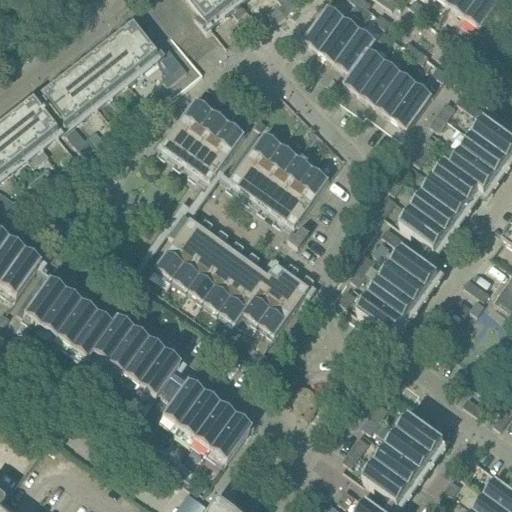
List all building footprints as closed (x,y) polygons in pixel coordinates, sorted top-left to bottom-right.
[(207,39),(212,35),(208,29),(245,0),(184,0),(198,17),(194,20),(194,22),(207,39)] [(275,0),(282,8),(271,17),(272,17),(278,26),(285,21),(288,18),(298,11),(299,10),(290,0),(275,0)] [(359,0),(345,0),(365,15),(370,8),(359,0)] [(371,0),(391,13),(394,9),(396,6),(387,0),(371,0)] [(434,0),(450,11),(457,0),(434,0)] [(481,0),(457,0),(450,11),(465,22),(481,0)] [(481,33),(482,32),(504,0),(481,0),(465,22),(481,33)] [(409,11),(429,26),(435,19),(414,4),(409,11)] [(241,8),(232,16),(237,23),(246,15),(241,8)] [(302,46),(318,57),(343,23),(327,11),(302,46)] [(379,18),(378,20),(374,26),(385,33),(390,26),(379,18)] [(359,34),(343,23),(318,57),(334,69),(359,34)] [(39,102),(35,105),(54,130),(58,127),(63,133),(155,61),(149,52),(158,45),(148,31),(138,38),(129,27),(37,99),(39,102)] [(458,51),(459,49),(463,44),(443,29),(438,36),(458,51)] [(334,69),(350,80),(375,45),(359,34),(334,69)] [(394,43),(383,36),(378,43),(389,51),(394,43)] [(343,89),(359,101),(384,66),(370,55),(376,46),(375,45),(350,80),(343,89)] [(407,46),(404,51),(402,53),(423,68),(428,61),(407,46)] [(162,47),(155,53),(162,62),(160,64),(170,77),(161,84),(166,91),(185,77),(162,47)] [(400,78),(384,66),(359,101),(375,112),(400,78)] [(437,70),(434,74),(432,78),(442,85),(447,78),(437,70)] [(375,112),(391,124),(416,89),(400,78),(375,112)] [(391,124),(407,135),(432,101),(416,89),(391,124)] [(485,127),(451,174),(480,195),(479,197),(484,200),(511,161),(511,146),(497,135),(501,128),(461,99),(456,107),(485,127)] [(228,163),(245,140),(196,104),(161,152),(210,188),(219,175),(223,178),(225,175),(232,166),(228,163)] [(0,128),(0,181),(55,139),(51,133),(54,130),(35,105),(31,108),(29,106),(0,128)] [(447,106),(438,118),(447,124),(455,112),(447,106)] [(122,125),(121,124),(117,118),(107,125),(113,132),(122,125)] [(430,130),(436,135),(438,136),(447,124),(438,118),(430,130)] [(254,131),(260,136),(265,128),(259,124),(254,131)] [(102,145),(100,142),(94,135),(83,144),(73,131),(64,139),(81,161),(102,145)] [(294,233),(308,214),(329,185),(265,139),(263,142),(257,138),(228,178),(234,182),(230,187),(294,233)] [(428,141),(420,153),(428,158),(436,146),(428,141)] [(419,170),(428,158),(420,153),(411,165),(419,170)] [(74,163),(68,156),(59,163),(64,170),(74,163)] [(404,170),(395,182),(404,187),(412,175),(404,170)] [(434,259),(479,197),(480,195),(451,174),(446,170),(400,234),(434,259)] [(52,180),(51,179),(47,173),(28,187),(33,194),(52,180)] [(395,200),(404,187),(395,182),(387,194),(395,200)] [(0,211),(4,215),(11,205),(0,197),(0,211)] [(380,210),(388,216),(395,205),(387,200),(380,210)] [(235,331),(241,323),(244,319),(270,283),(268,281),(190,225),(196,217),(182,207),(172,220),(181,226),(174,235),(165,229),(161,236),(175,246),(155,273),(235,331)] [(388,216),(380,210),(372,221),(380,227),(388,216)] [(295,241),(292,238),(287,246),(297,253),(309,237),(302,232),(295,241)] [(382,240),(388,245),(404,256),(357,321),(392,345),(438,281),(412,262),(417,255),(387,233),(382,240)] [(511,233),(504,244),(502,248),(511,255),(511,233)] [(0,243),(0,296),(14,306),(38,271),(0,243)] [(373,259),(375,261),(380,264),(389,252),(382,247),(373,259)] [(368,261),(359,273),(366,278),(375,266),(368,261)] [(270,283),(244,319),(241,323),(272,346),(298,309),(304,313),(312,301),(307,297),(309,294),(276,270),(268,281),(270,283)] [(357,290),(366,278),(359,273),(350,285),(357,290)] [(85,368),(90,361),(110,334),(109,333),(46,288),(51,281),(44,275),(15,316),(22,321),(21,322),(85,368)] [(469,283),(463,290),(484,305),(489,298),(469,283)] [(510,302),(511,299),(511,296),(504,291),(502,295),(510,302)] [(338,307),(346,312),(354,300),(347,295),(338,307)] [(499,299),(508,306),(510,302),(502,295),(499,299)] [(499,299),(496,303),(505,309),(508,306),(499,299)] [(505,309),(496,303),(493,307),(502,314),(505,309)] [(477,304),(470,315),(477,320),(484,310),(477,304)] [(460,305),(454,312),(465,319),(470,312),(460,305)] [(0,334),(8,322),(1,317),(0,319),(0,334)] [(273,358),(280,363),(309,323),(302,318),(273,358)] [(109,333),(110,334),(90,361),(153,406),(133,434),(140,439),(170,399),(162,393),(178,372),(114,326),(109,333)] [(10,348),(22,357),(27,349),(15,340),(10,348)] [(39,357),(27,349),(22,357),(34,365),(39,357)] [(270,374),(275,367),(261,357),(256,364),(270,374)] [(39,373),(51,382),(57,374),(45,365),(42,369),(39,373)] [(69,382),(57,374),(51,382),(63,390),(67,385),(69,382)] [(501,413),(505,407),(506,406),(466,376),(460,384),(501,413)] [(91,392),(85,400),(97,408),(100,404),(103,401),(103,400),(100,398),(109,385),(101,379),(91,392)] [(73,391),(85,400),(91,392),(79,383),(73,391)] [(184,390),(159,424),(223,471),(249,437),(184,390)] [(107,410),(119,419),(124,411),(112,402),(107,410)] [(468,403),(462,410),(483,424),(488,417),(468,403)] [(371,420),(379,426),(387,414),(379,408),(371,420)] [(493,430),(500,435),(511,418),(511,412),(508,409),(493,430)] [(119,419),(131,428),(136,420),(124,411),(119,419)] [(370,438),(379,426),(371,420),(362,432),(370,438)] [(363,487),(365,489),(397,511),(444,448),(409,423),(363,487)] [(109,457),(116,462),(131,441),(123,436),(109,457)] [(352,454),(360,459),(368,447),(360,442),(352,454)] [(53,460),(60,451),(51,444),(45,453),(53,460)] [(148,449),(147,451),(143,457),(155,465),(160,457),(148,449)] [(351,472),(360,459),(352,454),(343,466),(351,472)] [(144,478),(149,471),(128,456),(123,463),(144,478)] [(172,466),(160,457),(155,465),(167,474),(172,466)] [(472,475),(471,474),(465,470),(457,480),(465,486),(472,475)] [(172,482),(184,491),(189,483),(177,474),(172,482)] [(201,492),(189,483),(184,491),(196,499),(201,492)] [(511,511),(511,494),(495,483),(484,499),(501,511),(511,511)] [(459,490),(458,489),(452,485),(444,495),(452,500),(459,490)] [(345,511),(353,500),(346,495),(337,507),(343,511),(345,511)] [(501,511),(484,499),(474,511),(501,511)] [(448,511),(451,508),(448,505),(444,502),(436,511),(448,511)]
